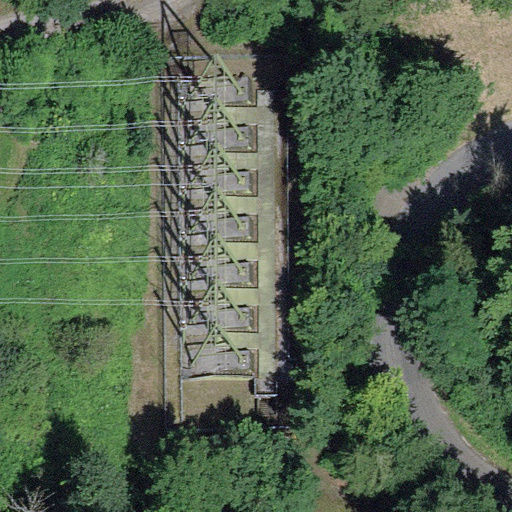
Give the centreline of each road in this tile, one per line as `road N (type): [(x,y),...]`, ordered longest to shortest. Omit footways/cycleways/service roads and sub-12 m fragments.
road 1 (unclassified): [(511,152),(443,202),(412,247),(397,331),(415,411),(435,448),(490,499),(511,507)]
road 2 (track): [(142,0),(0,31)]
